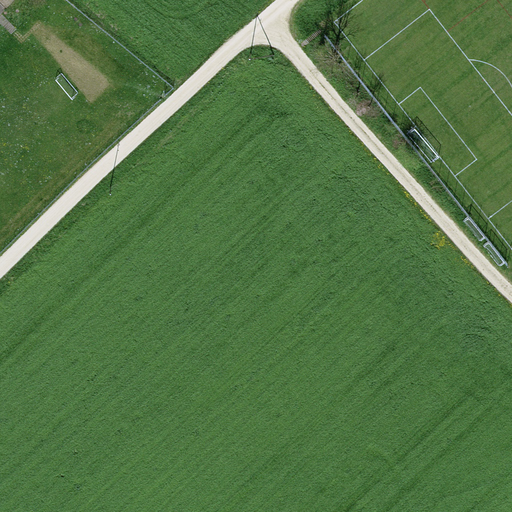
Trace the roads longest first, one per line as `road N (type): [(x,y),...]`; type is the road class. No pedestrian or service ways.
road 1 (track): [(264,23),(511,292)]
road 2 (track): [(0,274),(264,23)]
